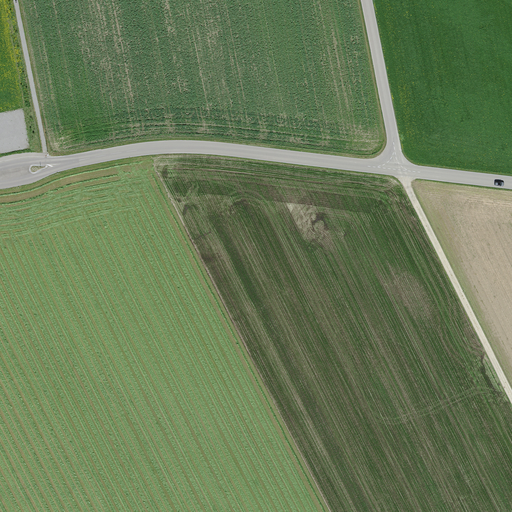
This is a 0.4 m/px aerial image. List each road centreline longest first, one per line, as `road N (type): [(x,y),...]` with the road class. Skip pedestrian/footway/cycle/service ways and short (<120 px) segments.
road 1 (unclassified): [(511,183),(154,145),(0,175)]
road 2 (track): [(364,0),(398,171),(511,404)]
